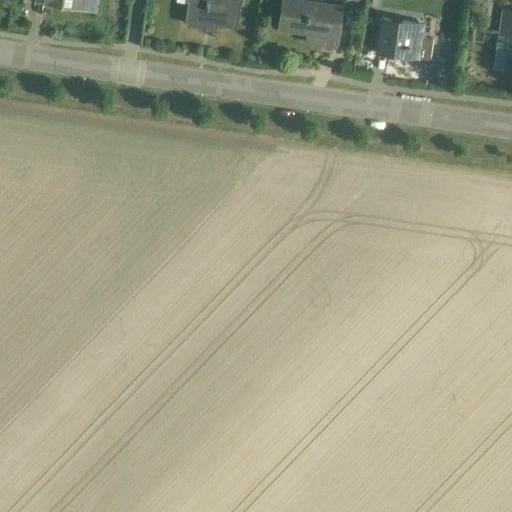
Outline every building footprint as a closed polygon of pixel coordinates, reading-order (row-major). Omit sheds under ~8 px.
[(34,0),(34,1),(50,3),(50,0),(56,0),(78,3),(78,8),(95,10),(96,0),(34,0)] [(188,0),(186,20),(188,20),(187,24),(206,26),(207,20),(216,21),(216,24),(237,27),(241,0),(188,0)] [(296,0),(283,0),(282,6),(279,26),(308,30),(307,41),(336,45),(342,7),(296,0)] [(510,34),(505,69),(505,70),(511,70),(511,11),(503,10),(500,33),(510,34)] [(424,24),(381,17),(378,45),(388,46),(388,51),(397,52),(397,54),(429,59),(432,38),(423,37),(424,24)] [(450,85),(451,59),(433,59),(432,84),(450,85)]
